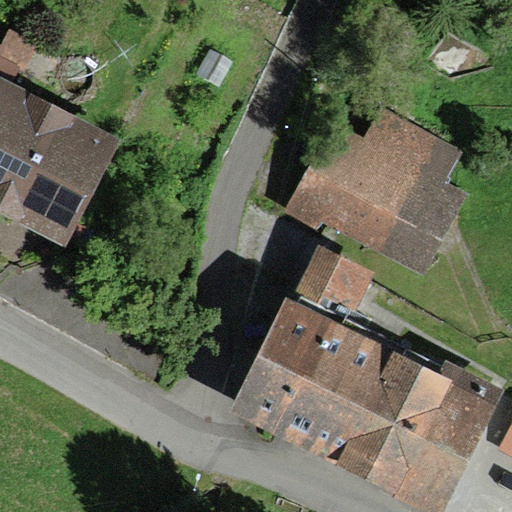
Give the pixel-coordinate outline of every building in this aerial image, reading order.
[(0,201),(68,238),(126,129),(16,71),(34,36),(11,23),(3,38),(0,36),(0,201)] [(465,149),(383,102),(366,131),(336,114),(285,204),(320,224),(325,217),(424,273),(471,190),(449,177),(465,149)] [(380,265),(325,236),(298,287),(294,285),(232,402),(336,456),(397,339),(353,316),(380,265)] [(445,364),(397,339),(336,456),(442,511),(510,382),(451,351),(445,364)] [(511,419),(501,440),(511,446),(511,419)]
